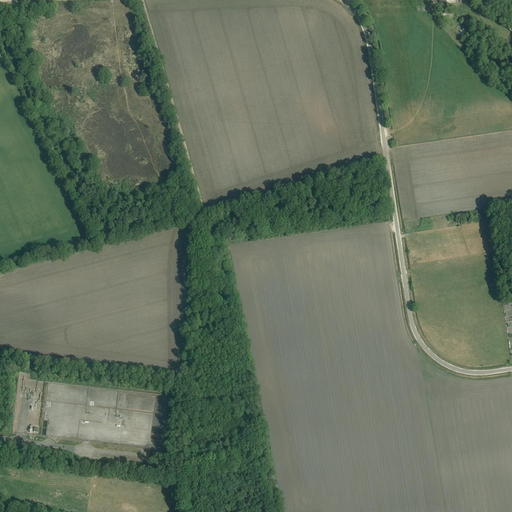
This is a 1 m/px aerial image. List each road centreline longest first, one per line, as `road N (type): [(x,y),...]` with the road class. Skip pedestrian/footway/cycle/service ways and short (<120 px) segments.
road 1 (unclassified): [(511,369),(454,369),(413,330),(368,38),(345,0)]
road 2 (track): [(97,240),(187,216),(194,222),(186,276),(192,511)]
road 3 (track): [(204,213),(143,0)]
road 4 (track): [(194,222),(386,154)]
